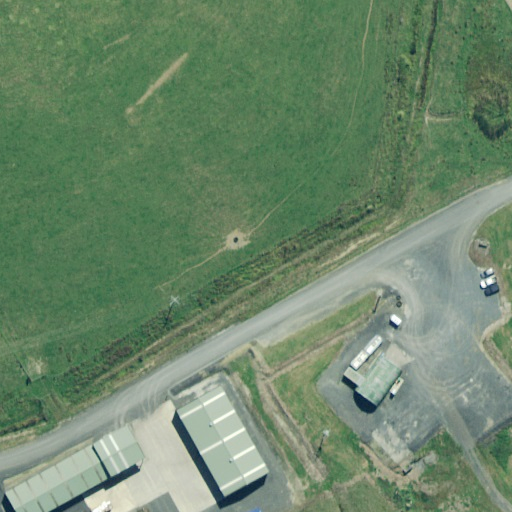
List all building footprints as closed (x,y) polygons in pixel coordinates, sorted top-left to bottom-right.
[(330,298),(311,310),(321,327),(340,315),(330,298)] [(402,372),(382,357),(365,379),(361,376),(350,368),(344,376),(359,387),(356,391),(376,407),(402,372)] [(413,451),(386,421),(370,436),(397,465),(413,451)] [(49,511),(112,477),(94,445),(6,495),(15,511),(49,511)] [(438,464),(432,457),(407,475),(413,483),(438,464)]
